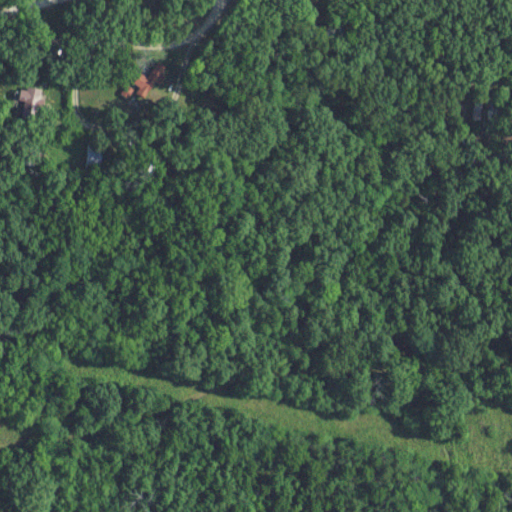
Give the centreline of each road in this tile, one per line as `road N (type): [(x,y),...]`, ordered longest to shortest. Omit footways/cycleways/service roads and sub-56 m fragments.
road 1 (residential): [(0,133),(65,121),(129,124),(152,115),(168,102),(211,0)]
road 2 (residential): [(281,371),(511,359)]
road 3 (residential): [(197,33),(157,45),(86,46),(70,73),(75,121)]
